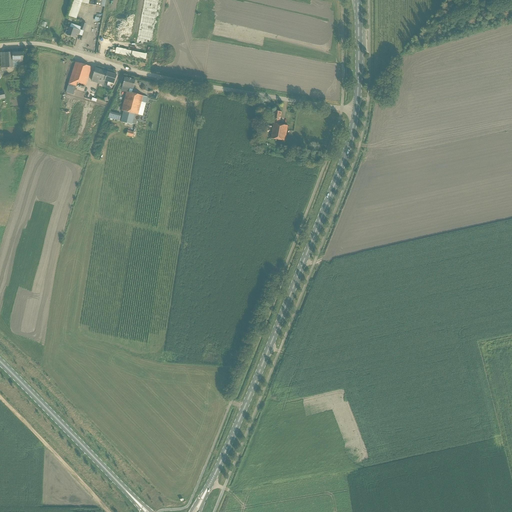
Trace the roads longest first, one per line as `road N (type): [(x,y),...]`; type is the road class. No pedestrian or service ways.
road 1 (primary): [(210,482),(335,181),(356,107)]
road 2 (unclassified): [(0,45),(43,44),(176,81),(356,107)]
road 3 (secondary): [(135,500),(0,361)]
road 4 (track): [(108,511),(0,398)]
